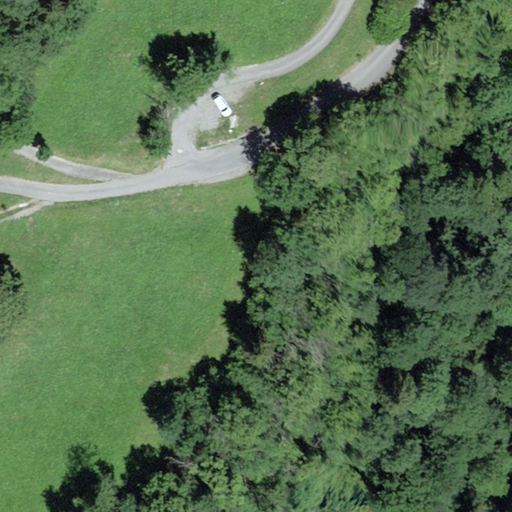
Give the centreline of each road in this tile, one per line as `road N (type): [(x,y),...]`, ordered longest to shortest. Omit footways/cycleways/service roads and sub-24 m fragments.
road 1 (residential): [(423,0),(374,66),(262,142),(197,158)]
road 2 (residential): [(197,158),(181,146),(193,95),(220,76),(271,69),(308,51),(345,0)]
road 3 (residential): [(0,185),(106,191),(176,177),(197,158)]
road 4 (track): [(131,186),(0,137)]
